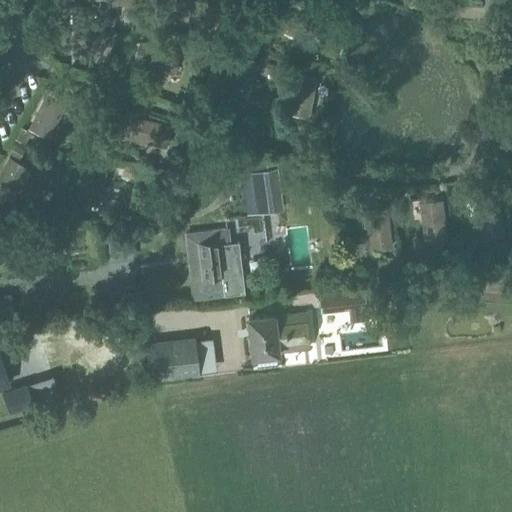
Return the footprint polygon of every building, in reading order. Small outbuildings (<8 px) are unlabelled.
[(136,0),(103,0),(103,1),(133,10),(136,0)] [(176,21),(214,33),(220,14),(182,1),(176,21)] [(322,26),(279,8),(269,34),(272,35),(314,51),(322,26)] [(67,48),(97,62),(110,36),(80,21),(67,48)] [(131,67),(170,78),(175,59),(136,48),(131,67)] [(259,70),(235,62),(224,91),(249,100),(259,70)] [(294,75),(287,115),(310,119),(317,80),(294,75)] [(38,125),(56,135),(74,99),(56,90),(38,125)] [(175,126),(136,118),(131,138),(170,146),(175,126)] [(0,191),(10,198),(31,164),(14,153),(0,175),(0,191)] [(282,210),(276,168),(275,168),(274,161),(258,163),(259,170),(238,173),(244,214),(282,210)] [(85,162),(77,203),(101,208),(109,166),(85,162)] [(139,171),(126,168),(124,178),(138,181),(139,171)] [(495,202),(475,203),(479,243),(499,241),(495,202)] [(416,209),(421,248),(441,246),(436,206),(416,209)] [(361,213),(363,253),(384,252),(381,212),(361,213)] [(239,244),(228,245),(226,229),(186,234),(193,298),(244,292),(239,244)] [(102,237),(105,260),(128,257),(125,235),(102,237)] [(442,250),(443,263),(454,262),(453,249),(442,250)] [(388,270),(398,269),(396,256),(386,257),(388,270)] [(348,310),(366,308),(364,290),(346,291),(348,310)] [(337,292),(319,294),(321,312),(339,311),(337,292)] [(0,314),(19,312),(18,300),(0,302),(0,314)] [(273,316),(273,314),(248,317),(252,356),(278,353),(277,351),(308,348),(304,312),(273,316)] [(151,385),(201,377),(196,337),(146,344),(151,385)] [(0,357),(0,385),(9,383),(0,357)]
